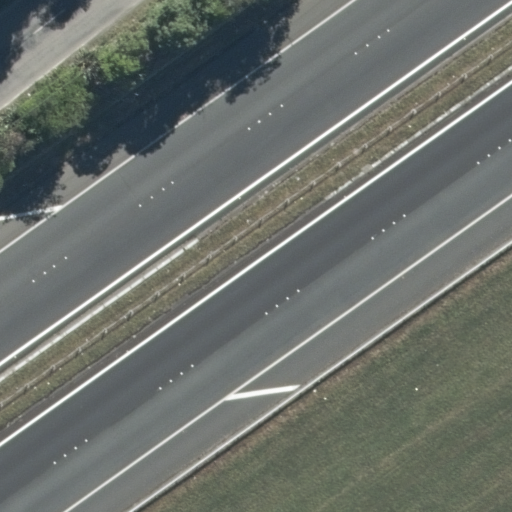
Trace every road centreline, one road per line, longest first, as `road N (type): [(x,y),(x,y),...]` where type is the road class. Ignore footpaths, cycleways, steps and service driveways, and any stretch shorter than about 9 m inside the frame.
road 1 (trunk): [(511,140),(0,499)]
road 2 (trunk): [(0,311),(438,0)]
